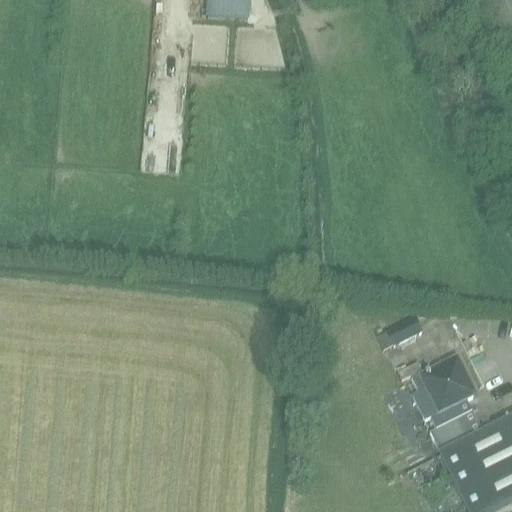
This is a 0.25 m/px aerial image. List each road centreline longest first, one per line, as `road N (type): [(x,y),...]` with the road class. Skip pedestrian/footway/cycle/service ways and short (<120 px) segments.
road 1 (track): [(0,254),(324,285),(511,314)]
road 2 (track): [(511,223),(400,0)]
